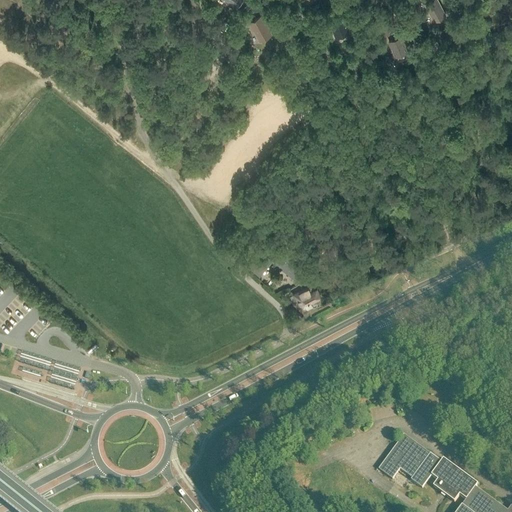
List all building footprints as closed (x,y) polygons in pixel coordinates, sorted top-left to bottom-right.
[(438,0),(430,0),(424,3),(434,22),(447,15),(438,0)] [(273,34),(262,15),(249,22),(259,41),(273,34)] [(337,37),(349,33),(343,16),(330,21),(332,26),(333,26),(337,37)] [(403,36),(388,41),(395,58),(409,52),(403,36)] [(299,270),(302,266),(288,255),(287,256),(278,249),(273,245),(269,250),(274,254),(277,256),(273,261),(275,262),(274,264),(278,267),(299,284),(306,275),(299,270)] [(250,270),(258,277),(271,261),(263,254),(250,270)] [(311,307),(312,308),(314,308),(317,307),(318,305),(317,304),(318,303),(316,299),(322,296),(318,288),(317,288),(315,284),(312,286),(310,283),(306,285),(308,287),(293,295),(294,295),(290,297),(293,302),(297,300),(302,311),(311,307)] [(42,374),(24,369),(23,373),(40,379),(42,374)] [(435,473),(442,478),(437,485),(458,501),(463,493),(470,498),(459,511),(511,511),(511,508),(509,511),(506,511),(476,490),(478,487),(450,466),(448,469),(405,437),(379,472),(393,482),(401,471),(413,480),(411,482),(423,491),(435,473)]
